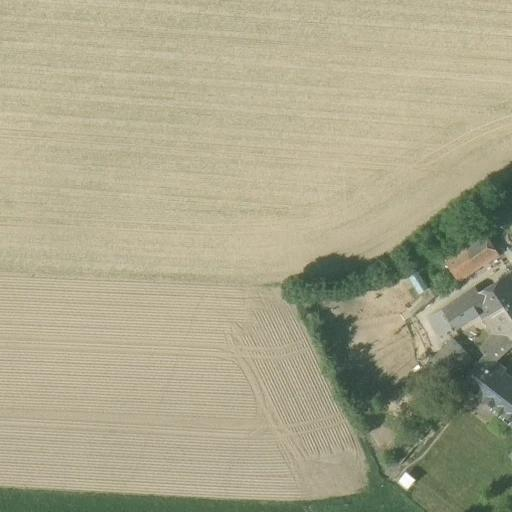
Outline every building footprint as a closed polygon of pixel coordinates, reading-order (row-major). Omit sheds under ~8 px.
[(468,232),(476,243),(485,237),(486,237),(492,233),(484,221),(468,232)] [(476,243),(468,232),(438,254),(446,265),(476,243)] [(498,254),(486,237),(485,237),(476,243),(446,265),(458,282),(498,254)] [(469,294),(443,311),(454,330),(454,331),(480,313),(483,318),(511,301),(511,277),(510,274),(471,298),(469,294)] [(511,301),(483,318),(495,335),(480,349),(485,355),(485,356),(496,363),(511,347),(511,301)] [(452,332),(454,330),(443,311),(428,319),(439,337),(451,330),(452,332)] [(443,374),(462,352),(450,340),(421,371),(437,386),(445,376),(443,374)] [(437,386),(447,395),(475,363),(462,352),(443,374),(445,376),(437,386)] [(496,363),(485,356),(462,385),(511,423),(511,386),(501,377),(506,370),(496,363)]
